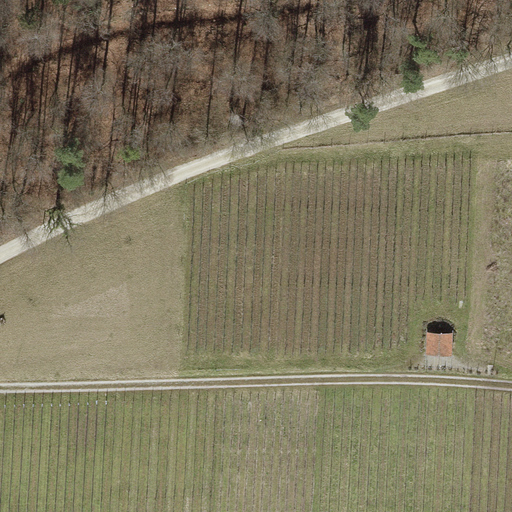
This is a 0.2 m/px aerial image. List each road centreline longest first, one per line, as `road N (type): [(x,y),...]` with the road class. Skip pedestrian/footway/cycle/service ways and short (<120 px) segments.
road 1 (track): [(0,255),(191,170),(511,57)]
road 2 (track): [(511,386),(371,379),(0,387)]
